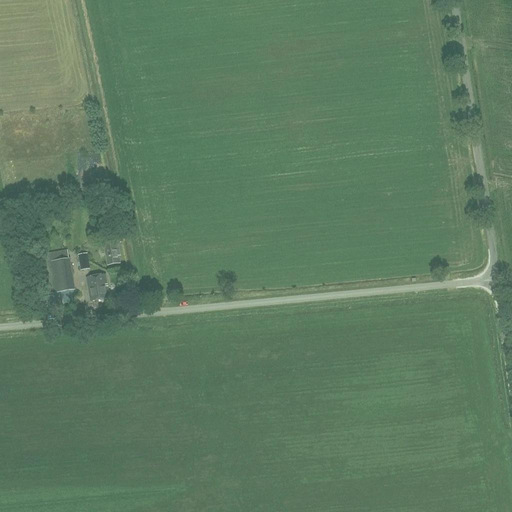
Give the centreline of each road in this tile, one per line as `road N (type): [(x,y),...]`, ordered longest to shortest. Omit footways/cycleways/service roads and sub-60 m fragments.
road 1 (unclassified): [(0,327),(495,279)]
road 2 (unclassified): [(495,279),(452,0)]
